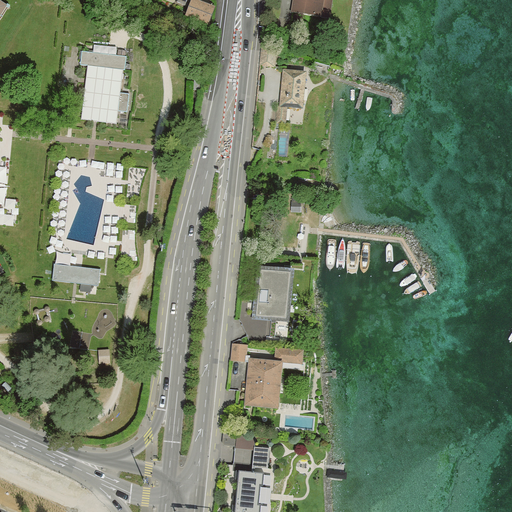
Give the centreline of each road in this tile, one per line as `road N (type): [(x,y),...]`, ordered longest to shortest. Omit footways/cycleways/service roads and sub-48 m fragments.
road 1 (primary): [(194,488),(251,0)]
road 2 (primary): [(233,0),(178,356)]
road 3 (primary): [(178,356),(149,437),(101,461)]
